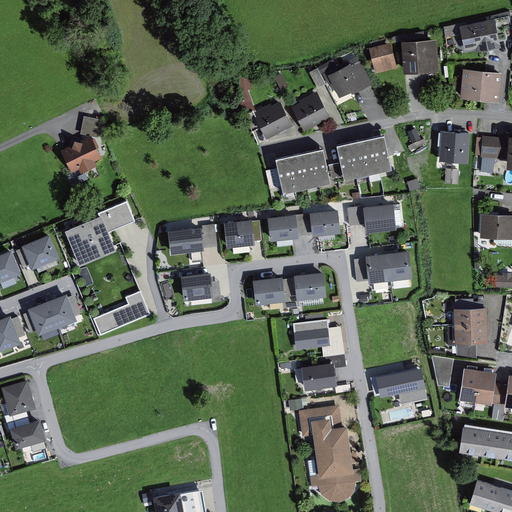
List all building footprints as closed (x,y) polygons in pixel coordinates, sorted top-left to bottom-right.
[(501,46),(496,19),(463,26),(468,52),(501,46)] [(437,71),(434,39),(404,41),(407,73),(437,71)] [(398,64),(393,45),(370,51),(375,70),(398,64)] [(335,60),(325,66),(328,72),(339,66),(335,60)] [(341,102),(373,85),(361,63),(329,80),(341,102)] [(500,101),(503,72),(464,69),(461,98),(500,101)] [(276,76),(283,88),(289,85),(282,72),(276,76)] [(241,109),(253,109),(253,77),(241,77),(241,109)] [(333,117),(319,92),(294,106),(307,131),(333,117)] [(295,125),(281,99),(255,113),(268,139),(295,125)] [(106,118),(88,115),(85,133),(96,135),(103,136),(106,118)] [(471,132),(442,131),(441,160),(469,162),(471,132)] [(96,135),(64,149),(75,170),(83,167),(85,172),(101,164),(99,160),(108,155),(96,135)] [(385,135),(338,145),(345,181),(393,171),(385,135)] [(502,158),(504,138),(483,136),(482,156),(502,158)] [(325,148),(279,158),(286,192),(332,182),(325,148)] [(283,184),(278,166),(267,169),(272,187),(283,184)] [(461,182),(461,167),(447,167),(447,182),(461,182)] [(104,216),(108,214),(114,230),(139,220),(131,201),(103,213),(104,216)] [(348,208),(350,225),(364,223),(366,233),(396,229),(393,204),(366,207),(366,205),(348,208)] [(337,209),(266,217),(269,241),(298,238),(298,236),(312,234),(312,236),(340,233),(337,209)] [(511,214),(481,213),(480,238),(511,239),(511,214)] [(104,216),(71,229),(86,265),(122,250),(114,230),(108,214),(104,216)] [(251,218),(222,221),(225,248),(254,245),(254,241),(263,240),(261,220),(251,221),(251,218)] [(216,224),(166,230),(169,254),(203,250),(203,248),(218,246),(216,224)] [(27,244),(37,268),(65,257),(55,233),(27,244)] [(0,255),(0,283),(27,272),(17,249),(0,255)] [(410,250),(365,255),(365,258),(356,259),(358,280),(368,279),(368,283),(413,278),(410,250)] [(210,272),(179,275),(181,301),(188,301),(189,304),(223,301),(221,280),(211,281),(210,272)] [(294,278),(282,279),(282,276),(252,280),(255,305),(284,302),(284,308),(300,306),(300,300),(326,297),(324,272),(293,275),(294,278)] [(511,286),(511,273),(500,273),(499,286),(511,286)] [(104,335),(154,314),(143,289),(128,296),(131,303),(97,318),(104,335)] [(33,307),(43,334),(82,320),(72,292),(33,307)] [(489,340),(488,305),(455,306),(456,342),(489,340)] [(0,319),(0,347),(1,351),(26,342),(16,314),(0,319)] [(333,318),(298,322),(301,348),(335,344),(333,318)] [(332,362),(307,366),(310,390),(344,385),(341,367),(352,366),(350,352),(331,355),(332,362)] [(434,381),(461,385),(463,369),(453,368),(455,357),(438,355),(434,381)] [(495,382),(497,370),(466,366),(461,398),(492,403),(495,382)] [(388,373),(375,376),(379,395),(387,394),(387,396),(404,392),(407,404),(433,398),(430,387),(432,387),(428,367),(388,375),(388,373)] [(507,384),(503,404),(511,405),(511,372),(508,372),(507,384)] [(41,410),(32,379),(6,386),(14,417),(41,410)] [(507,384),(495,382),(492,403),(503,404),(507,384)] [(344,404),(303,409),(307,435),(316,434),(319,459),(313,460),(317,485),(323,485),(327,494),(336,500),(345,501),(354,497),(360,489),(361,481),(366,481),(364,469),(360,469),(353,425),(347,425),(344,404)] [(495,405),(494,419),(505,419),(505,405),(495,405)] [(53,441),(46,418),(15,427),(21,449),(53,441)] [(511,456),(511,428),(466,421),(461,449),(511,456)] [(508,511),(511,511),(511,489),(479,479),(472,501),(508,511)] [(211,511),(206,484),(159,493),(162,511),(211,511)]
